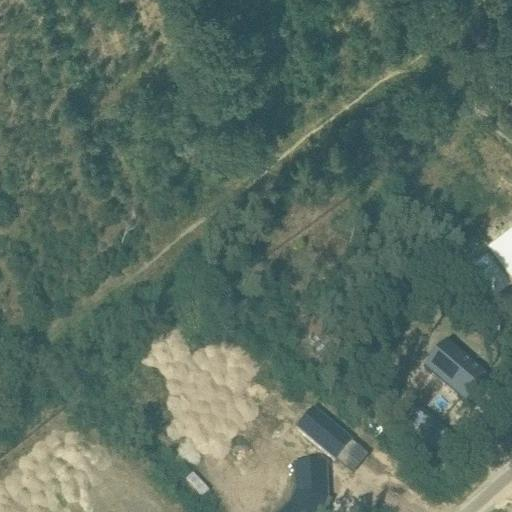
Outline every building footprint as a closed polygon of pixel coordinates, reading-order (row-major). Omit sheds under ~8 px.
[(487,257),(471,269),(495,301),(511,288),(511,289),(511,236),(486,256),(487,257)] [(425,369),(424,370),(473,413),(474,411),(471,409),(492,385),(495,387),(496,386),(493,384),(450,346),(447,343),(446,345),(449,347),(428,371),(425,369)] [(314,411),(297,431),(335,462),(351,443),(351,442),(314,411)] [(423,442),(434,429),(421,418),(410,431),(423,442)] [(291,507),(285,511),(321,511),(327,499),(326,466),(295,467),(296,494),(291,507)]
